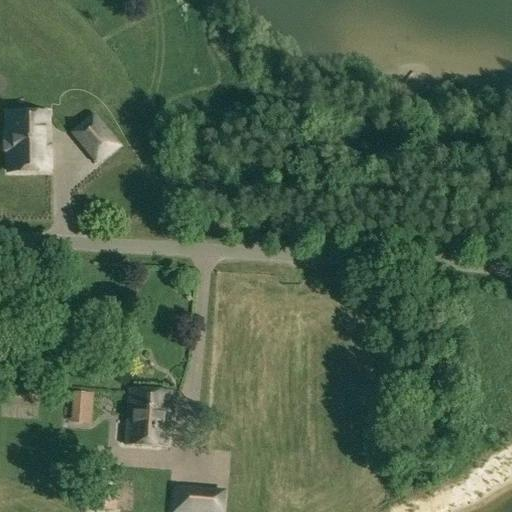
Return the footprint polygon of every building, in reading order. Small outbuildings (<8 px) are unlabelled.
[(52,172),(50,112),(4,113),(6,174),(52,172)] [(98,160),(97,163),(120,144),(94,114),(73,133),(98,160)] [(94,422),(101,393),(78,387),(71,416),(94,422)] [(172,394),(131,391),(127,446),(168,449),(172,394)] [(112,510),(112,472),(90,472),(91,510),(112,510)] [(203,511),(205,493),(179,490),(176,511),(203,511)] [(221,511),(223,494),(205,493),(203,511),(221,511)]
